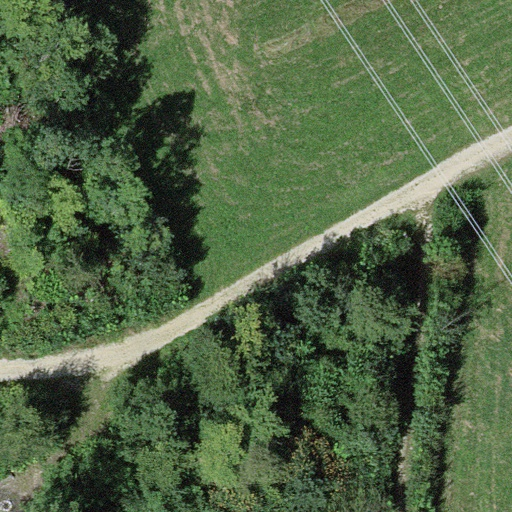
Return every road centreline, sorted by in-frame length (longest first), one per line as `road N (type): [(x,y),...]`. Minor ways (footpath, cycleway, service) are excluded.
road 1 (track): [(0,366),(84,343),(419,186)]
road 2 (track): [(413,511),(419,186)]
